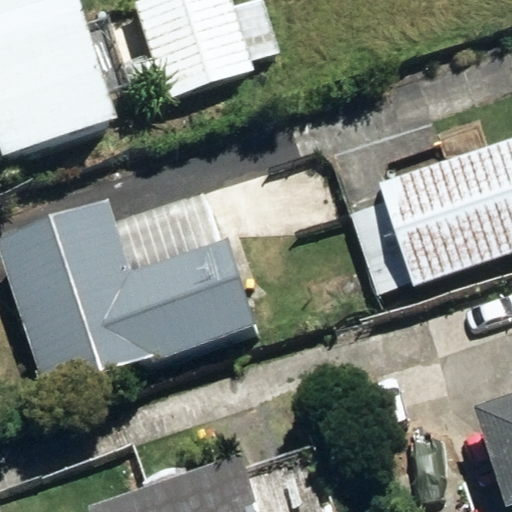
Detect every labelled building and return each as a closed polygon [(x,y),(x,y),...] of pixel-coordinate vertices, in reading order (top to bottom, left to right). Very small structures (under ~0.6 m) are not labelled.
[(46,0),(0,14),(0,145),(8,173),(122,138),(79,0),(46,0)] [(176,0),(140,11),(169,106),(255,80),(230,0),(176,0)] [(431,286),(435,299),(511,273),(511,163),(402,199),(406,210),(363,225),(386,301),(431,286)] [(19,250),(65,407),(273,344),(248,260),(151,290),(130,218),(19,250)] [(511,423),(495,429),(511,479),(511,423)] [(275,511),(265,477),(149,511),(275,511)]
